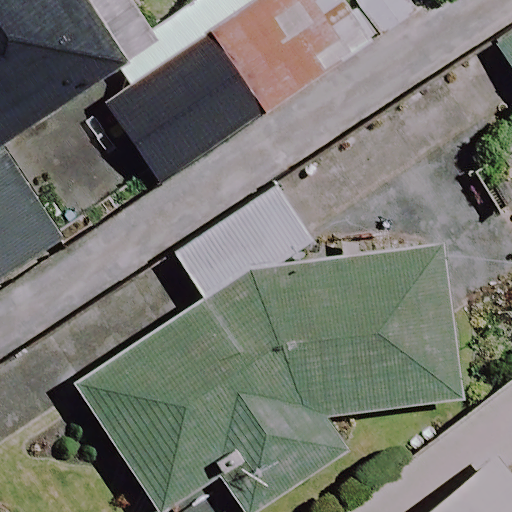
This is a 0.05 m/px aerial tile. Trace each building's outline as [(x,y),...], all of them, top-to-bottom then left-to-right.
[(0,0),(0,304),(83,253),(8,133),(122,62),(83,0),(0,0)] [(311,0),(227,0),(93,88),(163,196),(357,70),(311,0)] [(511,34),(497,45),(511,65),(511,34)] [(465,407),(451,258),(320,234),(278,173),(165,249),(206,311),(81,395),(159,511),(185,511),(226,485),(242,511),(259,511),(345,461),(321,421),(465,407)] [(511,511),(511,458),(506,451),(423,511),(511,511)]
